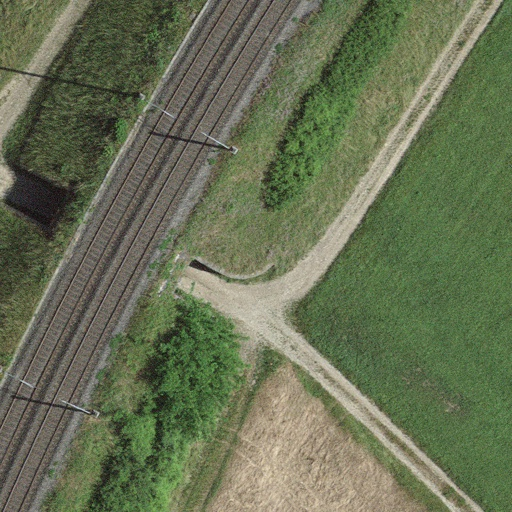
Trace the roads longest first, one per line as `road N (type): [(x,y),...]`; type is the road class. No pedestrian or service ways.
road 1 (track): [(0,190),(59,208),(242,312),(331,244),(485,0)]
road 2 (track): [(242,312),(458,511)]
road 3 (track): [(0,119),(87,0)]
